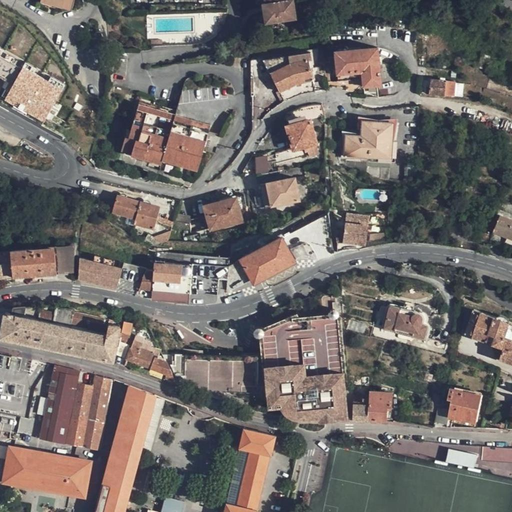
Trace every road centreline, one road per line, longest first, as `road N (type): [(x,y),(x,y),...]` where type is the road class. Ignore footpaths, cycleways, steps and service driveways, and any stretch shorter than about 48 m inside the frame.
road 1 (tertiary): [(511,271),(437,254),(371,255),(253,304),(197,315),(76,291),(0,296)]
road 2 (residential): [(0,344),(308,434)]
road 3 (residential): [(68,168),(198,196),(236,173),(289,103),(340,95)]
road 4 (residential): [(308,434),(348,427),(511,437)]
road 5 (unknown): [(352,259),(438,284),(456,303),(455,322)]
